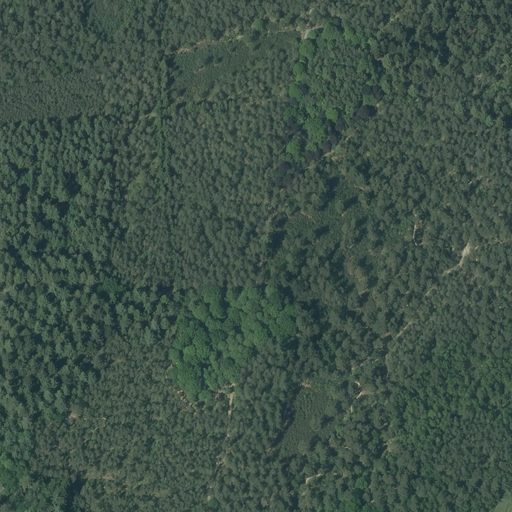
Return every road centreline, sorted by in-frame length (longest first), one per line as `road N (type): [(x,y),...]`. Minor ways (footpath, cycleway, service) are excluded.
road 1 (track): [(307,28),(207,511)]
road 2 (track): [(0,130),(288,98)]
road 3 (track): [(511,133),(383,95),(368,42)]
